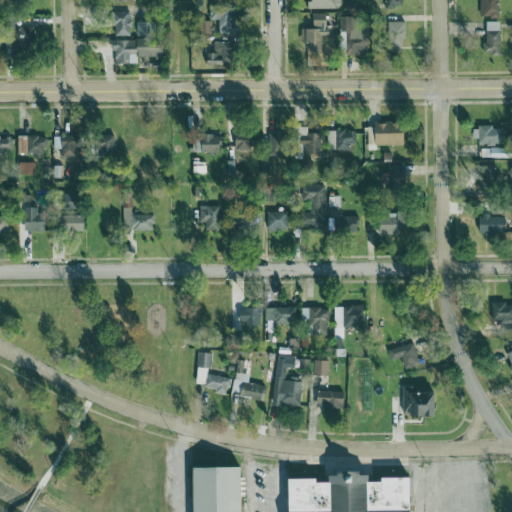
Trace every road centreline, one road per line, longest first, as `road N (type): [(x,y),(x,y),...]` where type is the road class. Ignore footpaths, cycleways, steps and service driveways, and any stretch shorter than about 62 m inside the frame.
road 1 (residential): [(0,344),(117,404),(227,436),(311,448),(511,446)]
road 2 (residential): [(0,271),(511,264)]
road 3 (tertiary): [(0,89),(511,88)]
road 4 (residential): [(511,446),(451,337),(442,266),(440,0)]
